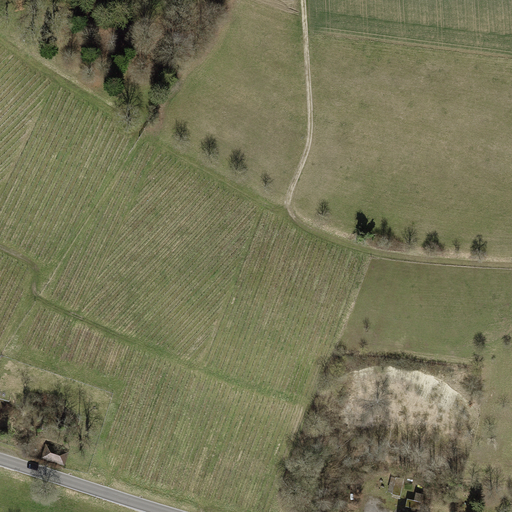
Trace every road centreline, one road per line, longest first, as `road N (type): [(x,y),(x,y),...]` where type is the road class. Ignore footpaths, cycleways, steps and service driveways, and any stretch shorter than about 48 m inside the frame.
road 1 (track): [(511,264),(366,255),(293,218)]
road 2 (track): [(306,0),(310,144),(290,191),(293,218)]
road 3 (tertiary): [(162,511),(0,459)]
